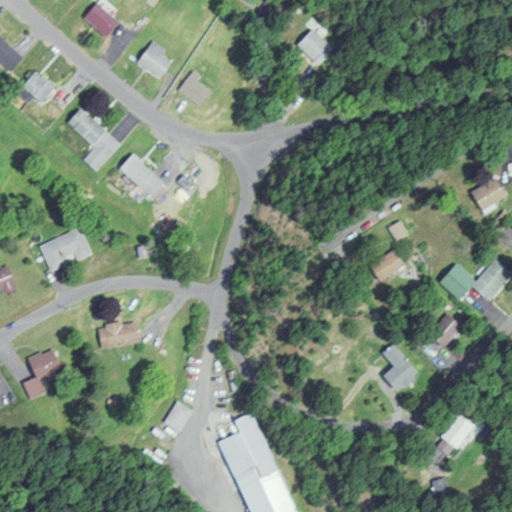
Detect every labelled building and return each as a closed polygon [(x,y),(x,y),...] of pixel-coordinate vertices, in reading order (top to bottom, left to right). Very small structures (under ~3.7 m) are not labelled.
[(79,15),(100,37),(114,22),(93,1),(79,15)] [(332,47),(308,27),(293,44),(317,64),(332,47)] [(131,59),(153,78),(166,62),(158,54),(161,50),(149,39),(131,59)] [(0,69),(3,72),(17,58),(0,41),(0,69)] [(11,90),(22,101),(28,96),(35,103),(50,88),(32,69),(11,90)] [(195,106),(207,90),(185,74),(173,90),(195,106)] [(90,147),(79,158),(92,171),(117,145),(76,107),(62,121),(90,147)] [(165,188),(128,151),(114,166),(151,202),(165,188)] [(466,188),(474,208),(503,197),(495,177),(466,188)] [(404,233),(396,219),(383,226),(391,240),(404,233)] [(36,244),(47,270),(86,253),(76,227),(36,244)] [(400,264),(389,246),(361,264),(371,281),(400,264)] [(466,285),(481,299),(507,272),(493,258),(466,285)] [(0,290),(11,287),(4,261),(0,262),(0,290)] [(422,334),(437,348),(459,326),(444,312),(422,334)] [(135,341),(132,319),(92,325),(96,347),(135,341)] [(390,392),(414,371),(389,343),(377,353),(388,366),(376,376),(390,392)] [(25,399),(44,392),(40,381),(59,374),(48,347),(21,357),(29,377),(18,381),(25,399)] [(189,410),(174,400),(160,420),(175,431),(189,410)] [(292,511),(252,411),(230,419),(235,431),(217,439),(246,511),(292,511)] [(471,425),(454,412),(435,437),(452,449),(471,425)]
